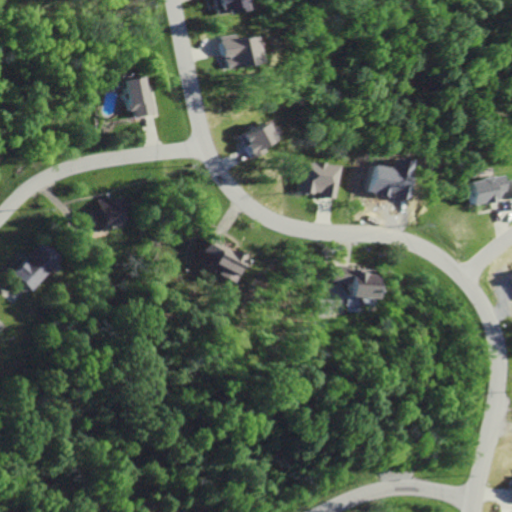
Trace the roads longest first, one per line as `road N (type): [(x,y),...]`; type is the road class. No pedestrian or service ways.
road 1 (residential): [(468,511),(495,384),(482,305),(461,276),(412,243),(287,225),(236,196),(199,138),(169,0)]
road 2 (residential): [(202,145),(58,168),(0,211)]
road 3 (residential): [(470,501),(385,489),(319,511)]
